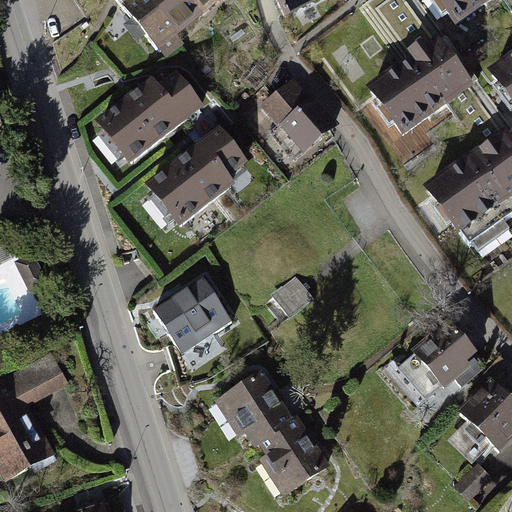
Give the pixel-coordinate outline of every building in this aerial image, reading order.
[(118,0),(119,0),(162,53),(226,0),(118,0)] [(278,0),(289,20),(329,0),(278,0)] [(438,0),(461,30),(501,0),(438,0)] [(438,42),(368,94),(405,143),(475,91),(438,42)] [(511,60),(494,74),(511,98),(511,60)] [(151,79),(94,123),(129,169),(207,110),(178,71),(157,87),(151,79)] [(294,85),(264,110),(280,131),(283,128),(307,157),(340,127),(318,100),(311,106),(294,85)] [(222,127),(143,187),(178,234),(239,189),(233,180),(251,167),(222,127)] [(511,136),(509,133),(429,192),(463,238),(511,202),(511,136)] [(32,256),(15,264),(29,294),(47,285),(32,256)] [(316,301),(296,279),(272,297),(292,321),(316,301)] [(203,280),(154,313),(185,358),(220,334),(216,328),(230,318),(203,280)] [(450,330),(401,375),(431,408),(480,363),(450,330)] [(13,394),(0,401),(0,475),(6,487),(57,460),(29,407),(68,386),(55,362),(9,386),(13,394)] [(265,377),(217,404),(240,444),(249,439),(257,454),(263,450),(269,460),(263,463),(285,501),(333,473),(301,419),(296,422),(279,393),(275,395),(265,377)] [(511,400),(496,385),(462,419),(502,458),(511,447),(511,400)] [(491,481),(474,465),(454,487),(472,503),(491,481)]
